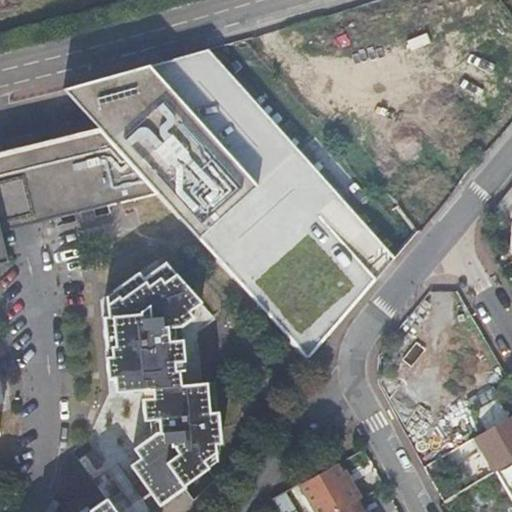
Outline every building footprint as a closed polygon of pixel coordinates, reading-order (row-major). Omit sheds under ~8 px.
[(151,68),(65,92),(99,130),(159,197),(308,363),(313,359),(359,302),(388,270),(395,262),(209,52),(151,68)] [(159,197),(99,130),(1,154),(0,154),(0,267),(8,265),(1,235),(20,230),(35,227),(159,197)] [(511,190),(494,214),(511,219),(511,190)] [(106,319),(109,349),(115,349),(116,354),(116,359),(110,359),(112,379),(120,378),(121,394),(131,393),(147,391),(149,407),(150,422),(156,422),(165,421),(165,428),(166,434),(162,435),(157,438),(147,446),(139,451),(145,459),(136,466),(146,481),(163,505),(188,487),(187,486),(210,469),(210,468),(219,461),(215,424),(211,389),(177,392),(175,377),(181,377),(180,366),(181,366),(179,346),(166,347),(165,333),(178,332),(184,328),(190,323),(185,317),(197,307),(167,265),(146,280),(142,274),(116,293),(118,295),(114,298),(110,301),(111,309),(112,317),(106,319)] [(477,414),(487,433),(509,420),(498,402),(477,414)] [(495,474),(496,473),(511,463),(511,421),(511,419),(509,420),(487,433),(476,439),(485,456),(495,474)] [(156,422),(157,438),(162,435),(166,434),(165,428),(165,421),(156,422)] [(511,463),(496,473),(506,490),(511,485),(511,463)] [(336,467),(357,505),(358,504),(362,502),(351,483),(341,465),(336,467)] [(336,467),(301,486),(315,511),(343,511),(357,505),(336,467)] [(164,511),(167,511),(163,505),(146,481),(137,487),(154,511),(164,511)] [(117,511),(110,502),(96,511),(117,511)]
